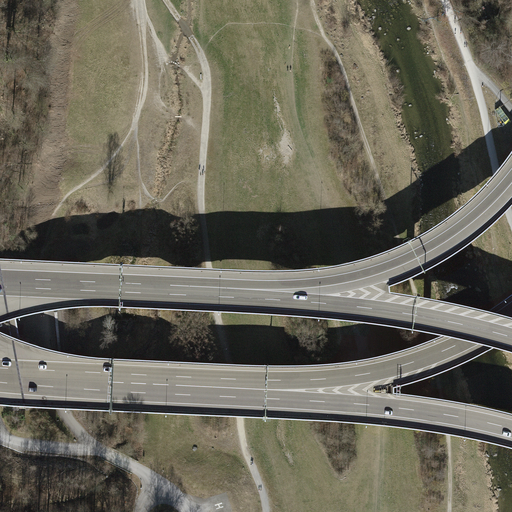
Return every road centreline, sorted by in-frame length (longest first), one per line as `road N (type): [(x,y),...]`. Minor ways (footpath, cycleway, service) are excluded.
road 1 (track): [(264,511),(208,264),(201,184),(207,93)]
road 2 (motorway): [(177,385),(391,369),(511,313)]
road 3 (motorway): [(177,385),(406,409),(511,429)]
road 4 (motorway): [(511,178),(463,225),(392,265),(302,285),(219,291)]
road 5 (motorway): [(511,336),(384,309),(219,291)]
road 6 (motorway): [(219,291),(0,282)]
road 7 (track): [(97,448),(54,403),(40,257)]
road 8 (track): [(166,491),(97,448),(0,436)]
road 9 (motorway): [(0,375),(177,385)]
road 10 (track): [(199,50),(207,93),(165,55),(141,0)]
road 11 (track): [(511,222),(473,73)]
